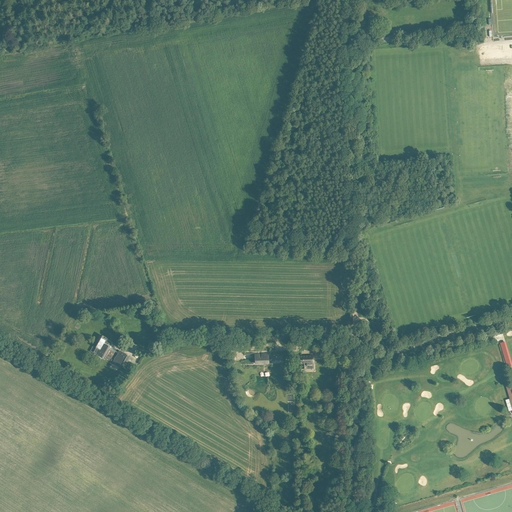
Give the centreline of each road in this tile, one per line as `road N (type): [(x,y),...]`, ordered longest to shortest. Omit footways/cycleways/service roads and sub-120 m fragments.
road 1 (track): [(354,511),(350,0)]
road 2 (track): [(352,337),(216,336)]
